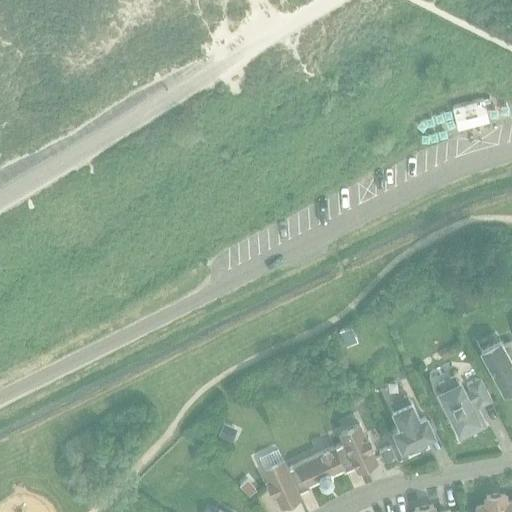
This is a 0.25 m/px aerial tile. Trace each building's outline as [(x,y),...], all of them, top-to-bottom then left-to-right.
[(486,110),(484,98),(452,107),(455,119),(486,110)] [(351,327),(340,333),(346,346),(357,340),(351,327)] [(511,351),(511,344),(511,342),(504,345),(502,342),(483,353),(500,385),(511,378),(511,360),(508,353),(511,351)] [(467,384),(479,407),(492,400),(480,377),(467,384)] [(469,389),(466,391),(464,392),(459,382),(441,391),(446,401),(441,404),(459,440),(488,426),(469,389)] [(401,428),(387,435),(392,445),(397,458),(398,461),(408,456),(403,446),(411,442),(413,445),(425,440),(424,436),(432,432),(425,417),(420,420),(411,401),(393,409),(401,428)] [(223,423),(218,436),(230,441),(236,428),(223,423)] [(345,442),(334,447),(344,471),(356,466),(358,469),(376,461),(370,447),(372,446),(368,437),(366,438),(359,424),(341,433),(345,442)] [(392,445),(379,451),(386,464),(397,458),(392,445)] [(333,476),(343,471),(332,448),(300,463),(311,486),(321,481),(326,483),(331,481),(333,476)] [(311,486),(300,463),(287,469),(283,459),(265,468),(271,482),(269,483),(273,492),(275,491),(282,504),(300,496),(298,492),(310,487),(310,486),(311,486)] [(247,479),(239,486),(248,496),(256,489),(247,479)] [(511,511),(511,500),(506,502),(505,493),(486,497),(488,505),(476,507),(477,511),(511,511)]
